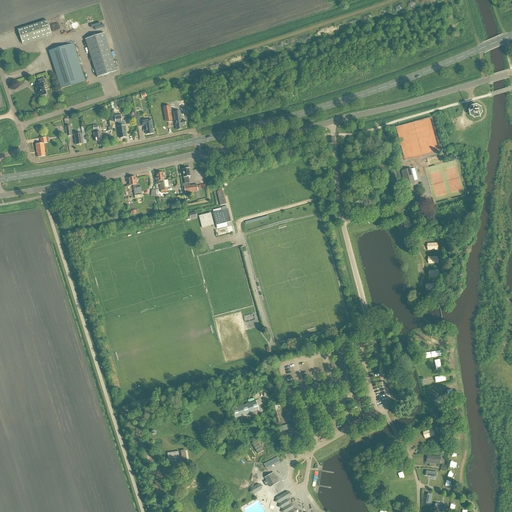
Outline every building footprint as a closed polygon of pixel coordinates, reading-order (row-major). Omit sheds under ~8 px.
[(46,21),(17,30),(22,45),(51,35),(46,21)] [(104,33),(96,36),(85,40),(97,78),(116,71),(104,33)] [(61,89),(85,82),(73,44),(49,51),(61,89)] [(47,86),(44,79),(38,81),(39,84),(35,86),(39,97),(47,95),(44,87),(47,86)] [(479,117),(482,113),(481,107),(476,104),(471,106),(468,110),(469,116),(474,119),(479,117)] [(163,109),(165,122),(172,121),(170,108),(163,109)] [(181,121),(181,118),(180,118),(179,112),(174,113),(175,119),(176,127),(177,130),(182,130),(182,126),(185,125),(185,121),(181,121)] [(121,122),(121,115),(114,116),(115,123),(117,122),(118,127),(120,139),(126,138),(126,134),(125,126),(122,127),(121,122)] [(141,127),(145,126),(146,135),(153,134),(152,125),(151,120),(140,122),(141,127)] [(98,130),(98,126),(93,127),(94,130),(94,133),(95,142),(102,141),(101,132),(98,133),(98,130)] [(83,144),(81,134),(75,135),(76,145),(83,144)] [(47,144),(46,138),(40,139),(41,144),(36,145),(37,152),(38,158),(45,157),(44,151),(45,151),(44,144),(47,144)] [(190,185),(189,183),(188,177),(190,177),(189,169),(182,170),(185,184),(182,184),(182,187),(184,186),(185,193),(198,191),(197,184),(190,185)] [(401,171),(405,187),(415,184),(411,169),(401,171)] [(165,188),(163,173),(156,174),(158,185),(159,185),(161,193),(166,192),(166,188),(165,188)] [(134,188),(135,195),(135,196),(141,195),(140,187),(137,188),(135,177),(128,178),(129,186),(133,186),(134,188)] [(226,205),(223,191),(222,191),(218,192),(217,192),(220,206),(226,205)] [(231,222),(227,209),(213,213),(216,226),(231,222)] [(197,216),(200,228),(213,225),(210,213),(197,216)] [(245,222),(245,224),(268,218),(268,216),(245,222)] [(235,418),(259,411),(256,401),(232,409),(235,418)] [(282,432),(290,430),(288,425),(279,427),(281,434),(283,434),(282,432)] [(426,438),(437,435),(434,428),(424,431),(426,438)] [(258,439),(253,443),(259,453),(264,450),(258,439)] [(449,457),(461,462),(463,458),(450,453),(449,457)] [(439,465),(440,457),(427,456),(426,463),(439,465)] [(264,464),(266,469),(280,462),(277,457),(264,464)] [(264,482),(266,486),(268,485),(270,488),(276,484),(271,474),(264,478),(266,481),(264,482)] [(262,489),(262,484),(258,483),(251,487),(250,492),(254,493),(262,489)] [(275,502),(279,504),(278,508),(282,509),(281,511),(296,511),(297,510),(293,509),(294,505),(290,504),(291,500),(287,499),(289,498),(290,494),(286,492),(275,498),(275,502)]
